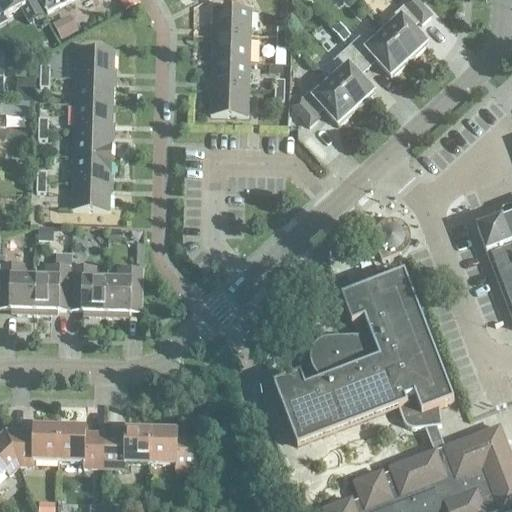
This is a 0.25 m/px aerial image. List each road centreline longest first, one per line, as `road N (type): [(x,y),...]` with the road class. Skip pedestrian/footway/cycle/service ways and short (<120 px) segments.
road 1 (residential): [(0,372),(155,366),(381,163)]
road 2 (unclassified): [(381,163),(428,210),(487,369)]
road 3 (residential): [(381,163),(493,59),(504,31)]
